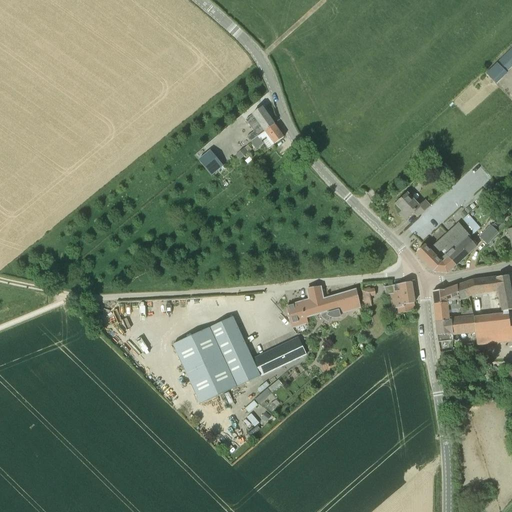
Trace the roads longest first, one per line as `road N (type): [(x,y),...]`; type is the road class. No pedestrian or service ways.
road 1 (tertiary): [(417,271),(303,150),(258,55),(199,0)]
road 2 (unclassified): [(417,271),(205,292),(74,295)]
road 3 (tertiary): [(447,511),(445,438),(422,283)]
